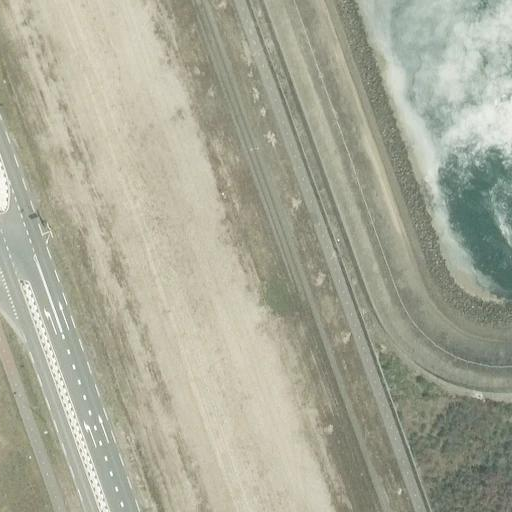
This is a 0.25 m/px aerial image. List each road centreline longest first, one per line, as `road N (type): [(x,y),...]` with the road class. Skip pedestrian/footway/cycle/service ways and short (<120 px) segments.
road 1 (secondary): [(131,511),(32,231)]
road 2 (secondary): [(4,260),(92,511)]
